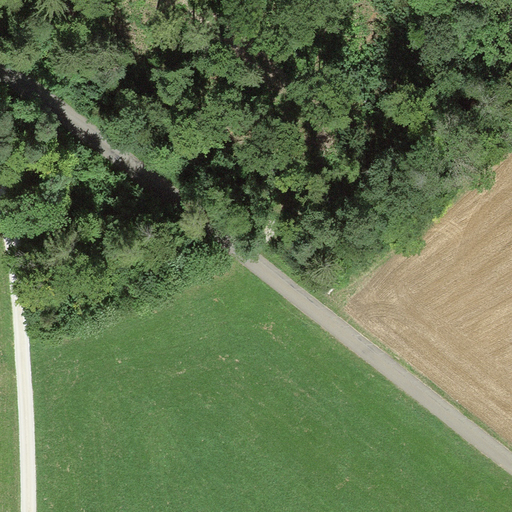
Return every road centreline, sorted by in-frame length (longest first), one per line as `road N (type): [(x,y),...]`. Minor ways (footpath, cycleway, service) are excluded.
road 1 (unclassified): [(0,74),(35,93),(511,464)]
road 2 (track): [(25,511),(16,298),(0,203)]
